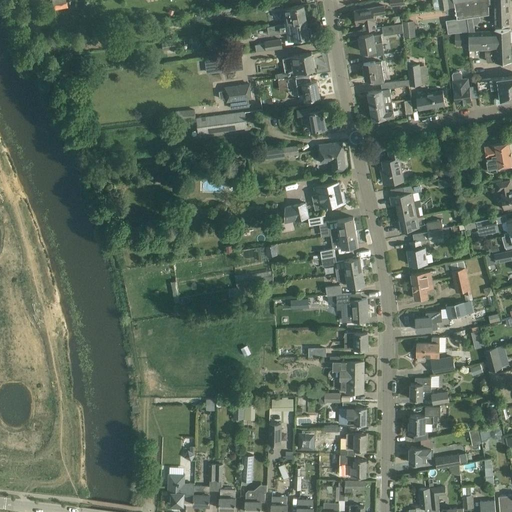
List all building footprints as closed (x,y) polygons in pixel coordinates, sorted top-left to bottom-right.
[(278,0),(256,4),(257,11),(280,7),(278,0)] [(448,0),(438,0),(440,8),(449,7),(448,0)] [(454,0),(455,6),(457,18),(457,19),(467,17),(489,14),(489,12),(494,12),(495,24),(510,23),(509,0),(454,0)] [(304,5),(283,8),(285,23),(306,20),(304,5)] [(384,5),(365,8),(355,10),(357,24),(363,23),(363,29),(376,27),(374,14),(385,12),(384,5)] [(457,18),(446,20),(448,33),(458,32),(469,31),(467,17),(457,19),(457,18)] [(286,23),(267,26),(269,35),(287,32),(288,39),(289,39),(309,36),(309,35),(311,34),(310,28),(308,28),(306,20),(285,23),(286,23)] [(403,21),(404,37),(415,36),(414,20),(403,21)] [(404,31),(402,23),(382,26),(384,35),(404,31)] [(163,50),(177,48),(176,39),(173,39),(172,29),(167,29),(169,40),(161,41),(163,50)] [(494,30),(469,31),(470,49),(496,48),(496,50),(485,51),(485,57),(486,57),(487,61),(488,62),(511,61),(510,29),(494,30)] [(373,33),(369,34),(359,36),(362,51),(368,50),(368,56),(385,53),(381,34),(373,35),(373,33)] [(283,47),(281,39),(264,42),(264,43),(265,49),(265,50),(283,47)] [(298,55),(291,56),(294,72),(297,72),(298,77),(313,75),(312,69),(315,69),(312,52),(302,54),(298,55)] [(375,61),(373,61),(364,63),(366,78),(384,75),(381,61),(375,62),(375,61)] [(407,64),(410,85),(422,84),(420,63),(407,64)] [(454,72),(452,74),(453,80),(454,88),(453,88),(455,103),(461,102),(462,103),(466,102),(472,101),(470,86),(469,86),(468,78),(462,78),(461,72),(460,71),(454,72)] [(499,88),(511,86),(511,74),(480,79),(482,90),(493,88),(493,87),(499,86),(499,88)] [(408,78),(396,80),(397,86),(409,84),(408,78)] [(317,80),(307,82),(297,84),(299,95),(305,93),(306,99),(320,96),(317,80)] [(371,105),(384,103),(383,95),(391,93),(390,88),(397,86),(396,80),(381,83),(382,89),(368,91),(371,105)] [(250,84),(225,87),(226,90),(220,91),(221,98),(227,97),(227,101),(251,98),(250,84)] [(511,86),(499,88),(500,99),(511,97),(511,86)] [(446,104),(444,95),(443,90),(416,94),(419,109),(446,104)] [(392,101),(384,103),(371,105),(373,119),(395,115),(392,101)] [(322,108),(315,110),(314,107),(297,110),(298,114),(301,114),(303,123),(310,121),(312,130),(326,127),(322,108)] [(195,109),(176,110),(177,120),(195,118),(195,109)] [(245,111),(197,118),(199,134),(247,128),(245,111)] [(343,141),(333,142),(319,144),(322,163),(332,161),(333,169),(346,168),(343,141)] [(493,144),(485,146),(489,167),(490,167),(490,171),(497,170),(497,166),(511,163),(511,157),(509,141),(493,144)] [(298,146),(284,147),(285,155),(299,153),(298,146)] [(284,147),(264,150),(265,160),(285,157),(285,155),(284,147)] [(404,159),(404,158),(402,148),(389,150),(391,158),(383,160),(387,183),(403,180),(399,160),(404,159)] [(438,180),(439,188),(454,185),(453,177),(438,180)] [(510,180),(500,182),(497,183),(498,190),(502,189),(502,193),(501,193),(503,199),(499,200),(498,201),(499,207),(501,208),(504,207),(505,208),(511,206),(511,191),(509,192),(509,188),(511,187),(510,180)] [(343,202),(338,182),(316,187),(320,207),(326,206),(326,207),(328,206),(343,202)] [(398,219),(416,215),(412,192),(422,190),(421,183),(390,189),(392,196),(390,196),(392,204),(397,203),(400,218),(398,219)] [(189,202),(178,214),(191,227),(194,224),(199,228),(207,219),(202,214),(201,215),(194,209),(195,208),(189,202)] [(306,202),(285,206),(285,222),(310,216),(306,202)] [(322,215),(309,217),(310,225),(324,222),(322,215)] [(416,215),(398,219),(400,230),(419,227),(416,215)] [(354,216),(329,221),(330,227),(332,227),(333,234),(356,230),(354,216)] [(495,217),(485,219),(486,224),(487,226),(497,224),(495,217)] [(511,218),(507,220),(507,221),(504,222),(502,224),(504,230),(507,230),(507,232),(505,233),(505,235),(502,236),(505,247),(506,247),(506,249),(511,247),(511,218)] [(427,222),(428,230),(443,228),(441,219),(427,222)] [(485,219),(465,223),(466,229),(486,224),(485,219)] [(443,228),(428,230),(429,239),(450,235),(448,227),(443,228)] [(356,230),(333,234),(334,241),(332,241),(333,248),(334,248),(358,244),(356,230)] [(420,247),(419,240),(411,242),(412,248),(408,249),(410,264),(433,261),(432,253),(427,254),(426,246),(420,247)] [(267,255),(276,254),(275,245),(267,246),(267,255)] [(333,248),(321,250),(322,257),(336,255),(334,248),(333,248)] [(511,249),(495,253),(496,260),(511,256),(511,249)] [(336,255),(322,257),(323,265),(335,263),(337,274),(362,270),(360,257),(337,260),(336,255)] [(451,270),(454,281),(469,277),(466,266),(465,267),(463,260),(451,263),(452,268),(452,270),(451,270)] [(362,270),(337,274),(338,280),(347,278),(348,286),(365,283),(362,270)] [(272,271),(249,274),(235,276),(237,286),(250,284),(251,286),(273,284),(272,271)] [(430,271),(412,274),(413,284),(425,282),(425,280),(432,279),(430,271)] [(471,288),(469,277),(454,281),(456,291),(465,289),(466,293),(472,292),(471,288)] [(433,287),(432,279),(425,280),(425,282),(413,284),(415,298),(428,296),(426,288),(433,287)] [(341,285),(326,286),(327,294),(342,293),(341,285)] [(244,286),(229,289),(231,300),(246,297),(244,286)] [(351,293),(342,293),(327,294),(327,295),(328,302),(337,302),(337,309),(341,309),(342,321),(366,320),(366,312),(364,312),(364,309),(368,309),(367,298),(352,299),(351,293)] [(463,302),(448,305),(448,307),(451,316),(466,313),(463,302)] [(426,317),(416,318),(418,330),(432,329),(438,328),(437,321),(442,321),(442,317),(451,316),(448,307),(445,308),(441,308),(441,310),(426,312),(426,317)] [(498,313),(491,315),(493,322),(500,320),(498,313)] [(368,332),(358,332),(354,332),(345,333),(345,348),(368,348),(368,332)] [(439,356),(439,337),(432,336),(432,343),(417,342),(417,355),(418,355),(417,360),(418,361),(424,361),(426,360),(426,355),(439,356)] [(502,366),(497,346),(492,348),(486,349),(485,350),(490,370),(502,366)] [(326,347),(309,347),(309,356),(326,355),(326,347)] [(455,367),(453,357),(431,361),(433,372),(455,367)] [(362,361),(342,361),(342,369),(340,369),(340,380),(341,380),(341,388),(347,388),(347,391),(363,391),(363,382),(362,382),(362,361)] [(473,374),(484,370),(481,363),(470,367),(473,374)] [(411,383),(411,398),(421,398),(422,398),(422,390),(431,390),(431,386),(431,384),(431,377),(423,377),(415,377),(415,383),(411,383)] [(325,387),(309,387),(308,396),(319,397),(319,403),(326,403),(326,401),(340,401),(340,393),(325,393),(325,387)] [(450,401),(448,391),(432,394),(434,404),(450,401)] [(233,418),(244,418),(244,396),(239,396),(239,403),(234,403),(233,418)] [(293,409),(293,397),(272,397),(272,409),(293,409)] [(206,398),(206,409),(215,409),(214,398),(206,398)] [(356,401),(343,401),(343,408),(339,408),(339,422),(367,423),(367,407),(356,407),(356,401)] [(428,415),(410,414),(410,415),(411,415),(411,422),(410,422),(410,431),(425,431),(432,431),(432,423),(433,423),(434,416),(441,416),(441,406),(425,406),(428,406),(428,415)] [(281,421),(293,421),(293,409),(272,410),(272,414),(280,414),(281,421)] [(282,423),(269,422),(269,443),(281,444),(282,423)] [(480,429),(482,440),(486,439),(489,436),(491,435),(495,438),(499,437),(501,433),(501,429),(496,426),(480,429)] [(340,440),(340,428),(324,427),(324,431),(328,431),(328,440),(340,440)] [(299,431),(298,448),(315,449),(315,429),(302,429),(302,432),(299,431)] [(340,448),(340,454),(355,454),(355,449),(367,449),(367,433),(355,433),(355,434),(347,434),(347,448),(340,448)] [(422,447),(420,447),(410,447),(410,462),(426,462),(427,455),(430,455),(430,448),(422,448),(422,447)] [(355,459),(355,454),(340,454),(336,453),(336,463),(347,464),(347,466),(352,466),(352,475),(366,475),(366,459),(355,459)] [(461,463),(459,453),(435,457),(437,467),(461,463)] [(244,454),(242,471),(253,472),(254,455),(244,454)] [(485,458),(485,475),(493,475),(492,458),(485,458)] [(216,480),(216,463),(209,463),(208,480),(216,480)] [(184,498),(194,499),(195,485),(195,483),(184,483),(185,474),(173,473),(173,480),(169,480),(169,492),(172,492),(171,504),(184,504),(184,498)] [(497,500),(511,499),(511,477),(503,478),(504,487),(496,487),(497,500)] [(345,492),(345,480),(339,480),(339,486),(332,486),(332,500),(339,500),(339,503),(345,503),(345,492)] [(365,480),(345,480),(345,492),(353,492),(353,488),(364,488),(365,480)] [(195,485),(194,499),(194,500),(194,505),(210,505),(210,494),(209,494),(210,486),(195,485)] [(474,485),(463,486),(465,508),(474,507),(472,493),(475,492),(474,485)] [(445,486),(429,488),(431,509),(440,508),(439,494),(446,493),(445,486)] [(425,509),(431,509),(429,488),(419,488),(420,507),(424,507),(425,509)] [(235,489),(220,489),(220,508),(236,509),(236,497),(235,497),(235,489)] [(251,495),(246,494),(246,511),(262,511),(262,500),(265,501),(265,493),(251,492),(251,495)] [(287,496),(272,495),(271,511),(287,511),(288,504),(287,504),(287,496)] [(313,499),(298,499),(297,511),(313,511),(314,507),(313,507),(313,499)] [(482,511),(495,511),(495,499),(481,501),(482,511)] [(339,511),(339,503),(324,502),(323,511),(339,511),(340,511),(339,511)]
